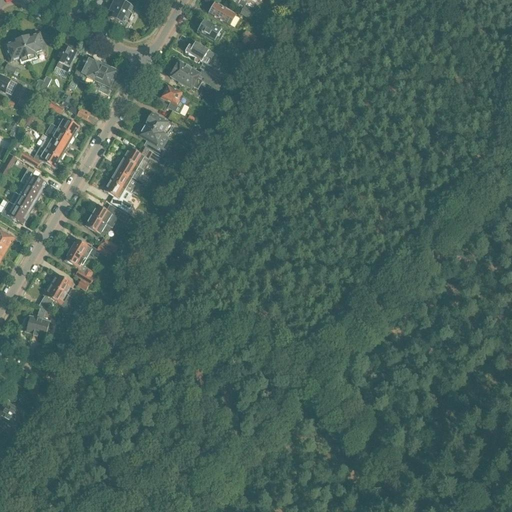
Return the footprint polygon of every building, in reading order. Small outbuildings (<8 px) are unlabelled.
[(109,13),(111,15),(109,19),(125,27),(127,21),(130,22),(133,16),(130,15),(133,9),(125,5),(126,3),(119,0),(110,0),(110,1),(114,3),(109,13)] [(237,8),(243,12),(240,15),(251,21),(255,15),(245,9),(248,3),(245,2),(246,0),(227,0),(238,6),(237,8)] [(212,12),(209,16),(230,29),(237,18),(230,15),(216,6),(215,7),(213,7),(211,10),(212,12)] [(199,28),(197,31),(198,33),(198,34),(213,43),(218,46),(224,35),(220,32),(204,23),(201,28),(199,28)] [(242,40),(253,46),(257,39),(246,33),(242,40)] [(29,38),(25,38),(21,39),(29,61),(37,59),(35,55),(44,52),(39,35),(29,39),(29,38)] [(5,47),(11,63),(19,60),(20,64),(29,61),(21,39),(17,41),(15,43),(5,47)] [(189,47),(185,54),(195,60),(194,62),(198,65),(200,63),(201,64),(203,65),(199,71),(202,72),(219,82),(223,75),(208,66),(214,56),(208,53),(195,45),(192,49),(189,47)] [(67,50),(66,49),(56,69),(68,74),(78,55),(73,53),(72,50),(69,49),(67,50)] [(231,61),(240,66),(244,58),(235,53),(231,61)] [(80,81),(74,78),(68,90),(74,93),(79,83),(85,85),(87,80),(94,83),(92,86),(93,86),(102,67),(102,66),(102,65),(96,62),(96,63),(94,62),(94,63),(90,61),(80,81)] [(173,76),(171,79),(179,84),(184,87),(185,87),(191,91),(193,87),(198,90),(202,83),(219,93),(223,85),(221,84),(219,82),(202,72),(200,75),(180,64),(178,67),(177,66),(172,75),(173,76)] [(4,72),(17,78),(20,71),(7,65),(4,72)] [(93,86),(100,90),(99,92),(107,96),(110,90),(118,74),(118,73),(112,70),(111,71),(102,67),(93,86)] [(0,92),(4,94),(11,98),(17,85),(11,82),(11,81),(0,75),(0,92)] [(47,78),(43,84),(40,90),(45,92),(51,80),(47,78)] [(184,96),(167,88),(166,90),(165,91),(163,94),(164,95),(162,100),(171,104),(168,110),(180,116),(184,105),(180,103),(184,96)] [(18,106),(27,110),(30,104),(21,100),(18,106)] [(48,110),(60,116),(64,110),(52,103),(48,110)] [(86,123),(94,127),(98,120),(90,116),(90,114),(81,109),(76,117),(86,123)] [(168,120),(191,132),(195,125),(172,113),(168,120)] [(147,127),(163,137),(164,136),(169,139),(167,138),(172,133),(174,126),(168,123),(166,123),(154,116),(153,117),(149,117),(146,122),(148,126),(147,127)] [(77,133),(77,132),(78,132),(80,129),(64,120),(63,122),(58,130),(74,139),(74,138),(76,138),(78,135),(77,133)] [(15,140),(21,128),(15,125),(9,137),(15,140)] [(141,138),(148,142),(144,148),(163,158),(166,152),(163,150),(169,139),(164,136),(163,137),(147,127),(141,138)] [(74,139),(58,130),(52,141),(67,150),(74,139)] [(67,150),(52,141),(43,136),(40,141),(44,143),(41,149),(61,161),(67,150)] [(142,148),(138,155),(130,150),(124,160),(138,169),(143,172),(150,161),(159,166),(162,160),(154,155),(142,148)] [(20,159),(38,169),(41,163),(55,171),(57,168),(57,167),(61,161),(41,149),(34,160),(23,153),(20,159)] [(0,162),(3,164),(8,153),(3,150),(0,156),(0,155),(0,162)] [(138,169),(124,160),(117,172),(131,180),(138,169)] [(20,184),(26,186),(25,187),(39,195),(45,184),(34,178),(35,176),(27,171),(20,184)] [(111,183),(125,191),(131,195),(134,188),(139,191),(141,186),(135,183),(131,180),(117,172),(111,183)] [(119,202),(121,203),(118,210),(139,224),(143,215),(126,205),(128,201),(121,198),(125,191),(111,183),(104,193),(119,202)] [(25,187),(20,197),(34,205),(39,195),(25,187)] [(15,194),(9,204),(28,215),(34,205),(20,197),(15,194)] [(25,220),(28,215),(9,204),(7,203),(0,216),(10,221),(11,219),(21,225),(24,220),(25,220)] [(110,206),(106,213),(98,208),(95,212),(94,212),(90,218),(110,230),(111,229),(112,230),(118,220),(124,224),(128,218),(110,206)] [(85,228),(105,240),(110,230),(90,218),(88,222),(88,223),(85,228)] [(0,245),(7,250),(13,240),(0,232),(0,245)] [(101,246),(115,255),(119,249),(118,249),(104,240),(101,246)] [(71,250),(72,252),(71,252),(87,262),(90,256),(97,260),(100,255),(105,258),(106,258),(107,256),(110,258),(113,254),(109,252),(100,247),(97,251),(92,248),(91,250),(86,248),(87,247),(77,242),(75,246),(73,247),(71,250)] [(75,278),(81,281),(81,282),(89,287),(89,286),(90,287),(94,280),(91,279),(94,274),(87,269),(83,267),(87,262),(71,252),(71,253),(69,253),(67,256),(68,258),(65,263),(74,268),(79,271),(78,272),(75,278)] [(53,281),(50,286),(67,296),(69,297),(75,287),(58,277),(55,282),(53,281)] [(77,288),(85,293),(89,287),(81,282),(77,288)] [(45,298),(60,307),(56,314),(68,317),(71,312),(63,307),(69,297),(67,296),(50,286),(46,292),(48,293),(45,298)] [(38,339),(38,338),(46,341),(47,340),(47,339),(46,338),(50,325),(51,325),(51,324),(51,323),(44,321),(47,311),(40,309),(37,320),(31,318),(27,333),(26,333),(25,333),(25,334),(25,335),(33,337),(38,339)] [(0,415),(0,426),(2,427),(4,423),(15,430),(23,416),(6,405),(0,415)]
